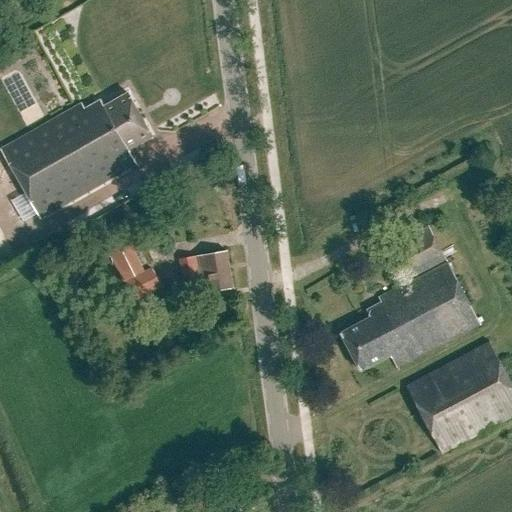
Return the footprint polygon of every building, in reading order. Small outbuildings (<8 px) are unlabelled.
[(129,152),(152,138),(127,95),(102,109),(100,102),(84,111),(82,107),(2,152),(41,221),(137,167),(129,152)] [(395,370),(479,327),(428,229),(383,252),(402,289),(379,300),(382,305),(366,313),(369,321),(339,336),(359,374),(389,358),(395,370)] [(128,240),(108,250),(125,283),(127,282),(145,273),(128,240)] [(198,297),(233,290),(226,253),(179,262),(184,291),(198,288),(198,297)] [(163,288),(152,269),(145,273),(127,282),(137,302),(163,288)] [(441,457),(511,418),(511,389),(489,346),(405,390),(441,457)]
